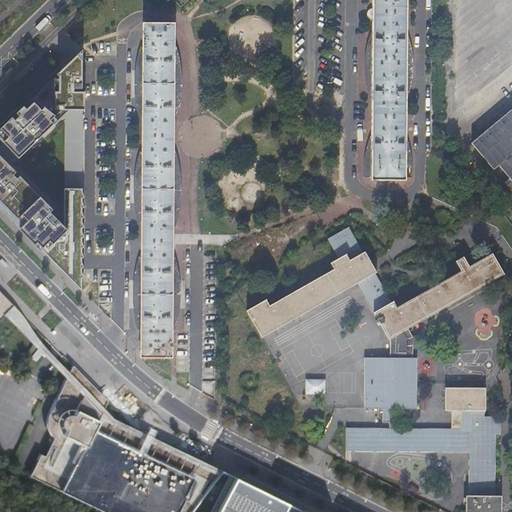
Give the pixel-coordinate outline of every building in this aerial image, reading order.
[(373,0),(374,5),(372,5),(372,7),(374,6),(374,18),(372,18),(372,20),(374,20),(373,30),(372,30),(371,51),(371,57),(371,72),(371,78),(371,99),(373,99),(373,110),(371,110),(371,111),(373,111),(372,123),(371,123),(371,124),(372,124),(372,133),(372,135),(370,135),(370,161),(370,176),(372,176),(387,176),(401,176),(403,176),(404,162),(404,155),(404,135),(403,135),(403,133),(403,124),(404,124),(404,123),(403,123),(403,111),(404,111),(404,110),(403,110),(403,99),(405,99),(405,79),(405,72),(405,58),(405,51),(405,31),(404,31),(404,20),(405,20),(405,19),(404,19),(404,7),(406,7),(406,6),(404,6),(404,0),(373,0)] [(172,120),(172,47),(173,25),(142,25),(142,48),(141,121),(141,153),(141,226),(140,258),(140,330),(140,355),(171,355),(171,331),(171,258),(172,225),(172,152),(172,120)] [(172,47),(172,120),(175,120),(176,116),(177,111),(178,104),(179,99),(180,94),(180,92),(180,87),(180,81),(180,76),(180,75),(180,72),(179,68),(179,64),(178,59),(177,54),(176,51),(175,47),(172,47)] [(139,121),(141,121),(142,48),(139,48),(138,53),(137,59),(136,65),(135,71),(134,77),(134,83),(134,93),(134,97),(135,103),(135,108),(137,113),(137,117),(139,121)] [(0,207),(82,290),(83,50),(0,129),(0,139),(3,143),(0,146),(0,207)] [(511,106),(471,141),(493,168),(498,164),(510,178),(511,180),(511,106)] [(175,152),(172,152),(172,225),(174,225),(175,221),(177,215),(178,209),(179,203),(180,197),(180,194),(180,188),(180,181),(179,178),(179,175),(178,170),(177,164),(176,158),(175,152)] [(138,226),(141,226),(141,153),(139,153),(138,156),(136,163),(135,170),(134,176),(133,182),(133,185),(133,191),(133,195),(133,200),(134,204),(134,208),(135,213),(136,218),(137,223),(138,226)] [(355,284),(372,274),(373,273),(374,273),(362,252),(361,253),(362,253),(360,254),(346,228),(346,227),(324,240),(325,240),(336,259),(335,259),(327,264),(331,271),(267,308),(263,301),(264,301),(264,300),(244,312),(259,339),(260,339),(260,338),(355,284)] [(391,301),(388,303),(372,313),(375,320),(373,321),(375,325),(377,324),(386,340),(387,340),(405,329),(500,274),(501,274),(490,253),(489,254),(467,267),(460,256),(460,257),(453,261),(452,261),(459,272),(395,309),(391,302),(391,301)] [(137,330),(140,330),(140,258),(138,258),(137,262),(136,265),(135,269),(134,273),(133,278),(133,282),(132,286),(132,290),(132,296),(132,302),(133,306),(133,310),(134,314),(135,319),(136,325),(137,330)] [(174,258),(171,258),(171,331),(174,331),(174,328),(175,324),(176,320),(177,316),(178,310),(179,304),(179,300),(179,294),(179,288),(179,285),(178,280),(178,274),(176,265),(174,258)] [(372,313),(388,303),(372,274),(355,284),(372,313)] [(0,316),(9,308),(9,307),(11,305),(9,303),(10,303),(0,293),(0,316)] [(411,338),(405,329),(387,340),(388,341),(388,358),(361,358),(361,359),(362,359),(362,408),(361,408),(361,409),(380,409),(380,423),(387,423),(387,429),(392,429),(393,409),(415,409),(414,408),(413,408),(414,359),(415,359),(415,358),(410,358),(411,338)] [(71,364),(64,379),(80,387),(75,397),(91,405),(93,402),(103,406),(106,400),(71,364)] [(217,474),(220,470),(208,464),(141,432),(133,428),(100,412),(103,406),(93,402),(91,405),(75,397),(80,387),(64,379),(63,382),(48,412),(48,413),(47,414),(47,416),(46,417),(46,418),(46,420),(46,421),(46,423),(46,424),(46,426),(47,427),(47,429),(48,430),(48,431),(49,433),(50,434),(51,435),(52,436),(53,437),(54,438),(55,439),(57,440),(58,441),(55,448),(49,445),(45,443),(44,443),(49,445),(51,446),(45,457),(49,459),(48,463),(39,458),(41,454),(39,454),(35,463),(29,476),(103,511),(190,511),(201,497),(217,474)] [(466,496),(492,496),(493,435),(498,435),(498,417),(481,417),(481,412),(483,412),(483,388),(479,388),(479,386),(461,386),(461,388),(460,388),(460,383),(451,383),(451,388),(443,388),(443,411),(450,411),(450,430),(392,429),(387,429),(344,429),(344,428),(343,428),(343,452),(466,453),(466,496)] [(53,437),(49,445),(55,448),(58,441),(57,440),(55,439),(54,438),(53,437)] [(51,446),(49,445),(44,456),(41,454),(39,458),(48,463),(49,459),(45,457),(51,446)] [(498,511),(499,497),(492,496),(466,496),(464,496),(463,511),(498,511)]
